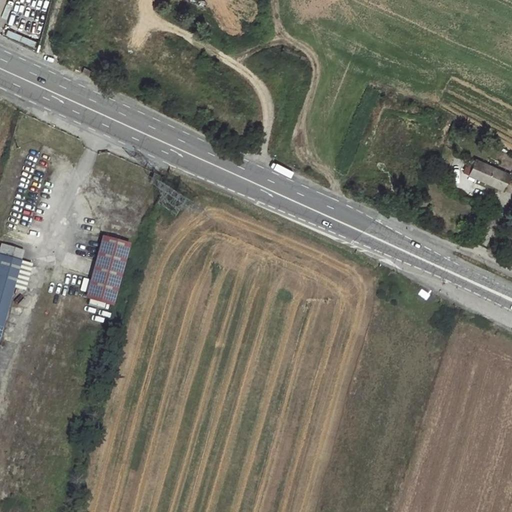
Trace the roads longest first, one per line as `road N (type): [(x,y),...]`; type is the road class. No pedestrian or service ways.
road 1 (primary): [(0,67),(366,235)]
road 2 (primary): [(366,235),(511,307)]
road 3 (primary): [(511,293),(366,235)]
